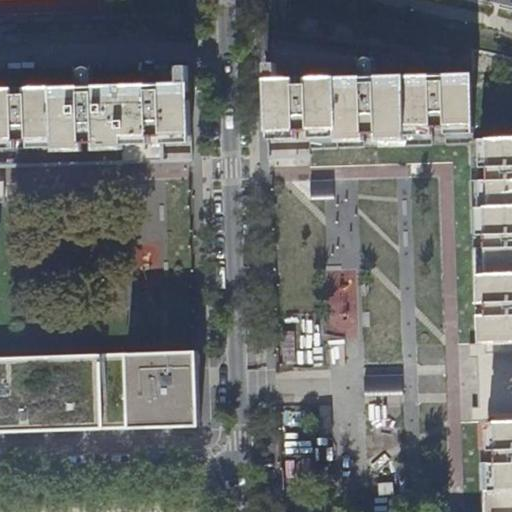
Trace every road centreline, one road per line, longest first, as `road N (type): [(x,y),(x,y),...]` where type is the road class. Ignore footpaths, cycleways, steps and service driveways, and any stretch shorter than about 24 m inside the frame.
road 1 (residential): [(237,468),(223,0)]
road 2 (residential): [(0,468),(237,468)]
